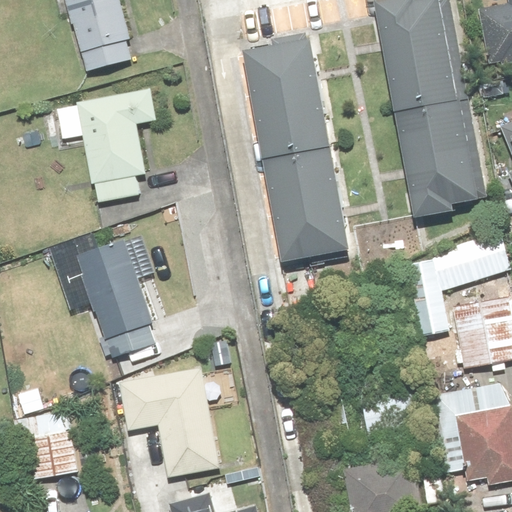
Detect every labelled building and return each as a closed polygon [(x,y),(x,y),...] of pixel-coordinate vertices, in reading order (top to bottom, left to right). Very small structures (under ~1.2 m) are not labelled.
[(122,0),(66,0),(88,75),(139,60),(122,0)] [(382,15),(419,221),(458,214),(457,207),(483,202),(481,199),(487,198),(452,1),(419,7),(417,0),(404,0),(385,3),(380,4),(382,15)] [(511,7),(481,14),(491,63),(501,61),(503,69),(511,67),(511,7)] [(275,50),(248,55),(286,265),(353,252),(315,42),(309,43),(307,36),(273,42),(275,50)] [(151,190),(143,123),(157,120),(152,85),(83,100),(96,202),(151,190)] [(502,90),(482,94),(487,116),(507,112),(502,90)] [(511,117),(500,122),(511,150),(511,117)] [(128,237),(76,256),(108,343),(160,323),(128,237)] [(511,292),(455,299),(462,364),(511,358),(511,292)] [(157,424),(167,475),(224,464),(205,362),(123,375),(131,428),(157,424)] [(419,389),(360,401),(368,440),(427,428),(419,389)] [(511,403),(462,408),(471,496),(511,491),(511,403)] [(80,477),(69,408),(20,416),(31,485),(80,477)] [(428,511),(413,449),(349,464),(360,511),(428,511)] [(262,511),(260,501),(222,511),(262,511)]
